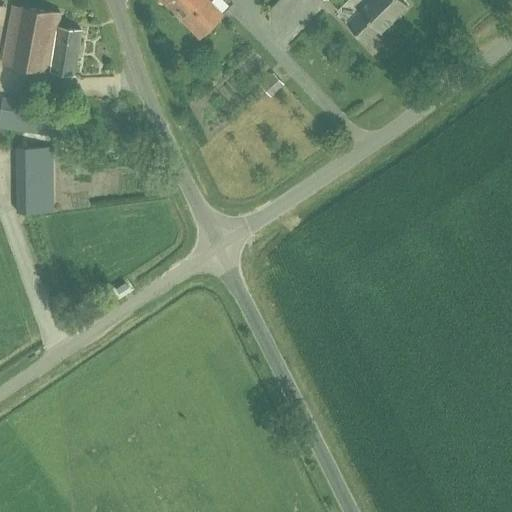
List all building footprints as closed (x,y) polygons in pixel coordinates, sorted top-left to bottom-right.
[(163,0),(174,10),(201,37),(223,16),(208,1),(209,0),(163,0)] [(347,0),(337,10),(348,21),(347,22),(366,42),(379,30),(381,32),(408,5),(402,0),(347,0)] [(51,72),(59,27),(61,13),(14,5),(3,63),(51,72)] [(82,31),(59,27),(51,72),(75,76),(82,31)] [(273,74),(261,86),(273,98),(285,85),(273,74)] [(76,111),(0,97),(0,127),(70,140),(76,111)] [(17,211),(50,210),(49,146),(15,145),(17,211)]
